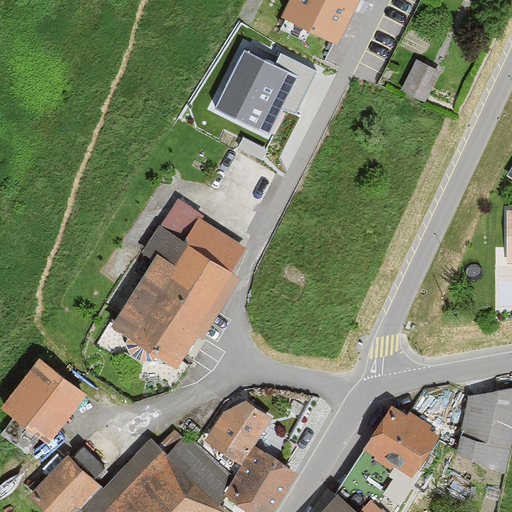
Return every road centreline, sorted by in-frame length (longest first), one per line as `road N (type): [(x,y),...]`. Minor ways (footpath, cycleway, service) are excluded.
road 1 (unclassified): [(381,385),(385,344),(511,60)]
road 2 (unclassified): [(289,511),(360,395),(381,385)]
road 3 (residential): [(511,361),(381,385)]
